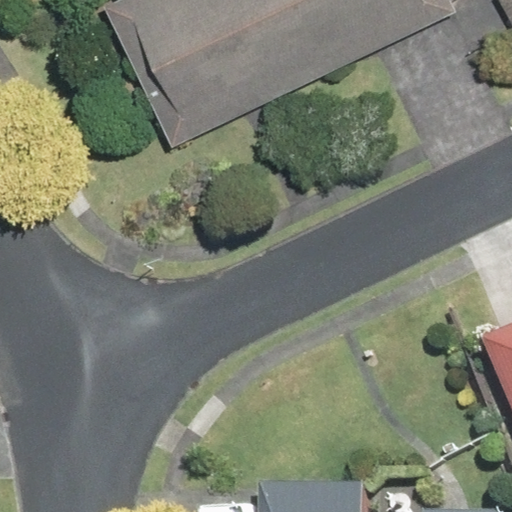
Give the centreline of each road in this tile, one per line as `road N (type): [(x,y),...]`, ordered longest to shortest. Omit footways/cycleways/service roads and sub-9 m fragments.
road 1 (residential): [(65,382),(511,173)]
road 2 (residential): [(0,237),(65,382)]
road 3 (residential): [(65,382),(82,511)]
